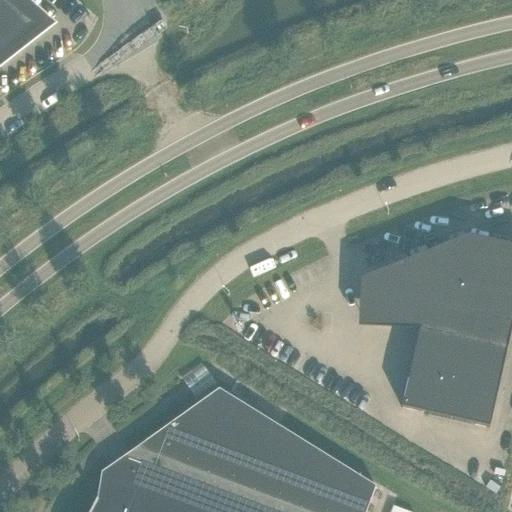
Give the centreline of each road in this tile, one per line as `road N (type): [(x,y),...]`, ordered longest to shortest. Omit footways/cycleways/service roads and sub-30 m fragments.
road 1 (unclassified): [(0,491),(141,368),(182,311),(235,262),(395,188),(511,155)]
road 2 (primary): [(0,309),(111,225),(259,143),(373,96),(511,57)]
road 3 (primary): [(511,23),(403,51),(276,99),(141,169),(0,268)]
road 4 (unclassified): [(132,0),(131,31),(111,50),(0,118)]
